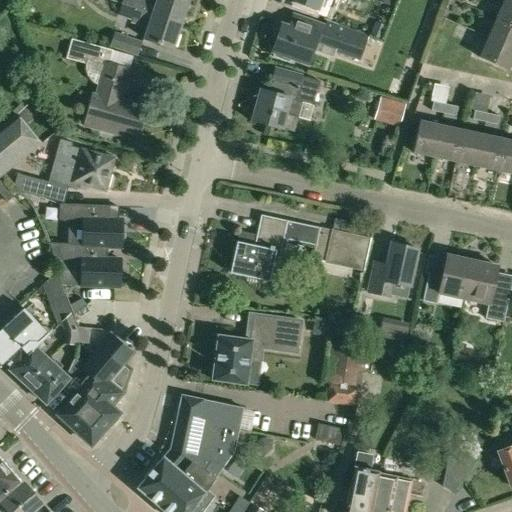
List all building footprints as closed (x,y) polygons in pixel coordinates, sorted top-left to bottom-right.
[(110,0),(122,4),(181,23),(188,0),(157,0),(157,1),(155,0),(110,0)] [(293,0),(316,8),(315,12),(325,16),(331,0),(293,0)] [(504,0),(496,18),(511,25),(511,2),(507,0),(504,0)] [(173,48),(181,23),(122,4),(118,14),(132,19),(131,22),(148,27),(145,39),(173,48)] [(359,59),(367,35),(326,21),(324,25),(301,17),(296,30),(282,25),(273,51),(308,63),(314,44),(359,59)] [(511,25),(496,18),(487,37),(511,48),(511,25)] [(386,26),(373,22),(369,35),(381,40),(386,26)] [(138,56),(143,41),(114,31),(109,46),(138,56)] [(508,70),(511,60),(511,48),(487,37),(479,57),(508,70)] [(139,134),(146,108),(136,106),(137,103),(121,99),(129,69),(108,64),(112,50),(71,39),(66,58),(85,63),(85,67),(86,72),(87,76),(90,80),(94,83),(97,85),(95,92),(93,92),(85,125),(121,135),(123,129),(139,134)] [(309,120),(320,81),(302,76),(275,68),(271,80),(273,81),(270,92),(261,89),(253,120),(281,128),(285,113),(309,120)] [(455,103),(458,86),(442,84),(440,101),(455,103)] [(381,95),(373,118),(398,126),(405,103),(381,95)] [(432,110),(442,114),(446,103),(433,101),(432,110)] [(458,107),(446,103),(442,114),(456,116),(458,107)] [(471,120),(485,123),(486,113),(474,110),(471,120)] [(499,116),(486,113),(485,123),(497,125),(499,116)] [(0,126),(0,177),(42,143),(15,114),(0,126)] [(413,152),(434,157),(441,125),(420,120),(413,152)] [(462,130),(441,125),(434,157),(455,161),(462,130)] [(462,130),(455,161),(475,166),(482,134),(462,130)] [(503,139),(482,134),(475,166),(496,170),(503,139)] [(106,191),(115,158),(72,146),(73,142),(60,138),(48,182),(77,190),(79,184),(106,191)] [(511,173),(511,140),(503,139),(496,170),(511,173)] [(45,181),(17,174),(14,186),(18,190),(40,197),(45,181)] [(60,205),(59,219),(78,225),(82,225),(81,245),(81,248),(106,248),(121,249),(122,221),(107,220),(108,206),(60,205)] [(364,269),(370,238),(261,214),(256,235),(240,231),(231,272),(269,280),(272,263),(278,264),(284,238),(315,245),(312,258),(364,269)] [(410,286),(418,248),(392,243),(386,270),(374,267),(368,291),(390,296),(393,283),(410,286)] [(81,245),(49,244),(57,262),(76,268),(80,268),(80,290),(119,291),(120,261),(106,260),(106,248),(81,248),(81,245)] [(439,293),(464,298),(472,260),(473,255),(459,252),(457,257),(447,254),(444,267),(441,267),(439,275),(429,272),(422,301),(437,304),(439,293)] [(497,265),(472,260),(464,298),(488,304),(485,318),(503,321),(509,294),(497,291),(500,277),(495,276),(497,265)] [(42,286),(57,325),(71,313),(55,274),(42,286)] [(5,361),(25,343),(33,350),(45,339),(45,338),(49,335),(24,308),(0,330),(0,362),(1,364),(5,361)] [(363,312),(354,309),(351,322),(360,324),(363,312)] [(61,322),(65,332),(77,327),(71,313),(61,322)] [(218,335),(212,380),(246,384),(248,371),(254,371),(257,347),(297,352),(299,335),(294,334),(296,320),(254,314),(251,340),(218,335)] [(382,317),(378,336),(405,342),(409,323),(382,317)] [(65,332),(64,343),(75,344),(76,329),(77,327),(65,332)] [(76,329),(75,344),(87,346),(89,331),(76,329)] [(64,384),(76,394),(58,414),(91,444),(108,425),(111,427),(119,418),(116,416),(119,413),(111,406),(123,393),(131,370),(124,363),(132,354),(131,352),(111,335),(82,372),(72,362),(67,376),(64,383),(64,384)] [(11,367),(9,369),(25,383),(48,359),(42,353),(51,345),(45,339),(33,350),(25,343),(5,361),(11,367)] [(331,341),(325,381),(327,402),(354,406),(360,387),(361,387),(366,346),(331,341)] [(46,403),(64,384),(64,383),(67,376),(48,359),(25,383),(46,403)] [(173,452),(170,451),(214,479),(234,451),(243,407),(181,394),(171,449),(173,452)] [(341,427),(318,423),(315,439),(338,445),(341,427)] [(460,437),(455,446),(451,443),(442,486),(454,493),(476,459),(485,445),(471,435),(468,441),(460,437)] [(511,445),(497,451),(509,485),(511,484),(511,445)] [(214,479),(170,451),(146,477),(151,482),(151,491),(146,496),(165,511),(201,511),(194,506),(197,502),(206,508),(215,495),(206,489),(214,479)] [(369,511),(377,473),(378,471),(369,469),(372,455),(357,452),(355,466),(354,466),(344,511),(369,511)] [(0,498),(19,480),(6,466),(0,470),(0,498)] [(404,511),(411,480),(377,473),(369,511),(404,511)] [(1,503),(0,503),(0,511),(31,511),(42,503),(23,482),(22,483),(1,503)] [(240,497),(233,509),(237,511),(243,511),(250,503),(240,497)]
